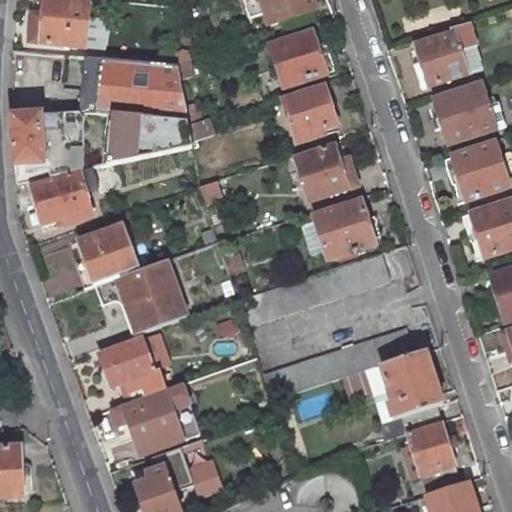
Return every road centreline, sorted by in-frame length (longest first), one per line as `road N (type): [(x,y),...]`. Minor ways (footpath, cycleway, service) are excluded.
road 1 (residential): [(511,501),(351,0)]
road 2 (residential): [(56,403),(0,229)]
